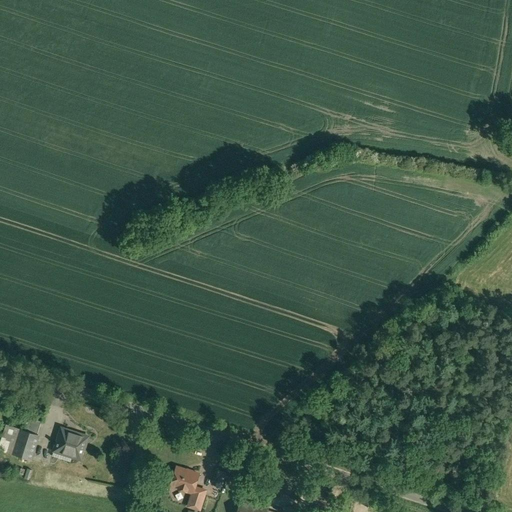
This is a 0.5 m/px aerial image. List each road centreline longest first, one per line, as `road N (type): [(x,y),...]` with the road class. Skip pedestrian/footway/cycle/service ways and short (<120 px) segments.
road 1 (unclassified): [(129,404),(455,511)]
road 2 (unclassified): [(0,363),(129,404)]
